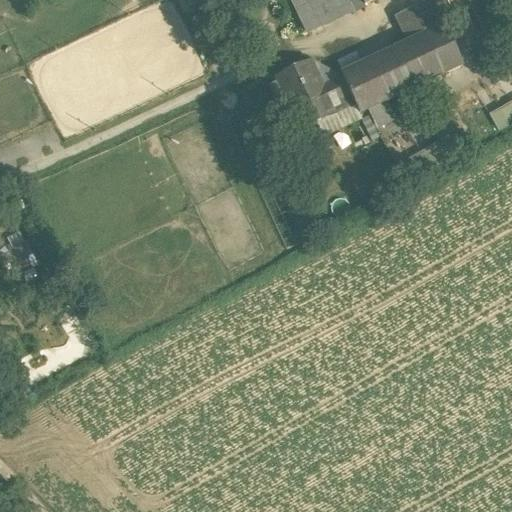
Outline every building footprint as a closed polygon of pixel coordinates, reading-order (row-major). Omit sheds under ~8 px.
[(345,0),(308,18),(281,30),(291,49),(363,16),(354,0),(345,0)] [(299,0),(308,18),(345,0),(299,0)] [(463,66),(432,0),(415,9),(428,38),(414,45),(343,78),(344,80),(355,104),(357,109),(368,131),(399,117),(391,101),(463,66)] [(401,16),(414,45),(428,38),(415,9),(401,16)] [(358,54),(340,59),(343,69),(361,64),(358,54)] [(355,104),(344,80),(333,85),(322,63),(281,82),(305,134),(357,109),(355,104)] [(460,87),(460,84),(460,81),(458,79),(456,77),(453,77),(450,77),(447,79),(446,81),(445,84),(446,87),(447,89),(450,91),(453,92),(456,91),(458,90),(460,87)] [(511,105),(495,114),(503,130),(511,125),(511,105)] [(470,132),(402,164),(411,181),(478,149),(470,132)]
